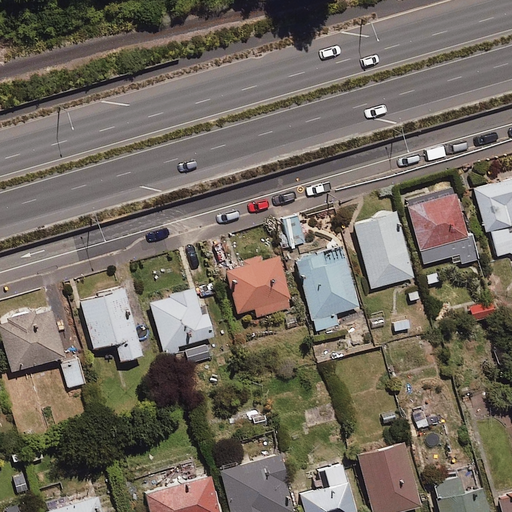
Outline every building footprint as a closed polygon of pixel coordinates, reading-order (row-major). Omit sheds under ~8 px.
[(511,173),(471,186),(484,230),(488,228),(496,256),(511,251),(511,173)] [(463,231),(449,182),(402,195),(421,263),(450,255),(453,263),(475,256),(467,230),(463,231)] [(411,274),(390,208),(349,220),(370,286),(411,274)] [(303,240),(295,214),(280,219),(287,245),(303,240)] [(357,304),(336,239),(289,254),(314,330),(337,323),(333,311),(357,304)] [(289,305),(274,252),(223,266),(235,310),(252,305),(255,315),(289,305)] [(196,305),(189,284),(144,301),(164,354),(182,348),(188,363),(209,355),(202,337),(211,334),(200,303),(196,305)] [(138,351),(119,285),(76,297),(90,345),(112,339),(117,357),(138,351)] [(490,315),(488,300),(468,303),(470,319),(490,315)] [(60,353),(46,304),(0,317),(0,338),(8,368),(60,353)] [(82,381),(75,356),(59,360),(65,385),(82,381)] [(383,511),(417,502),(397,436),(352,450),(370,511),(383,511)] [(290,511),(273,449),(215,465),(227,511),(290,511)] [(325,482),(297,490),(303,511),(352,511),(337,458),(320,463),(325,482)] [(216,511),(203,469),(139,489),(146,511),(216,511)] [(458,487),(455,473),(429,480),(437,511),(484,511),(476,482),(458,487)] [(511,511),(511,491),(496,496),(500,511),(511,511)] [(98,510),(93,492),(40,507),(41,511),(105,511),(104,508),(98,510)]
